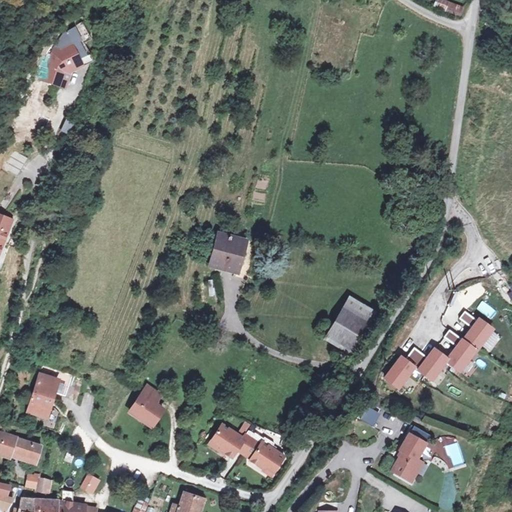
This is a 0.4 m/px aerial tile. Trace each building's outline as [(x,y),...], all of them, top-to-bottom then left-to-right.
[(466,5),(447,0),(436,0),(434,8),(463,16),(466,5)] [(42,42),(31,77),(63,87),(69,68),(81,63),(67,41),(58,45),(42,42)] [(60,132),(69,135),(74,120),(66,117),(60,132)] [(17,176),(27,159),(13,150),(3,168),(17,176)] [(18,220),(0,212),(0,264),(0,265),(18,220)] [(251,243),(219,234),(210,267),(241,276),(251,243)] [(370,320),(344,305),(325,339),(352,354),(370,320)] [(406,362),(400,358),(385,377),(399,388),(414,368),(432,381),(447,362),(459,371),(490,331),(466,312),(460,320),(471,329),(462,340),(449,330),(443,338),(455,348),(446,359),(434,349),(426,359),(414,351),(406,362)] [(64,382),(41,375),(28,415),(51,422),(64,382)] [(166,394),(146,381),(125,413),(153,430),(165,410),(158,406),(166,394)] [(373,425),(379,406),(369,403),(363,422),(373,425)] [(244,436),(222,422),(208,444),(232,460),(236,454),(272,478),(285,457),(247,432),(244,436)] [(45,444),(0,433),(0,458),(40,467),(45,444)] [(433,447),(412,436),(391,473),(413,485),(433,447)] [(128,479),(133,480),(137,468),(132,466),(128,479)] [(5,475),(0,474),(0,507),(4,511),(146,511),(151,502),(141,495),(131,511),(105,511),(100,510),(77,504),(46,500),(11,497),(11,486),(4,482),(5,475)] [(54,480),(29,474),(25,487),(51,494),(54,480)] [(92,494),(99,481),(86,474),(79,487),(92,494)] [(202,511),(207,497),(177,490),(173,505),(168,504),(166,511),(202,511)]
